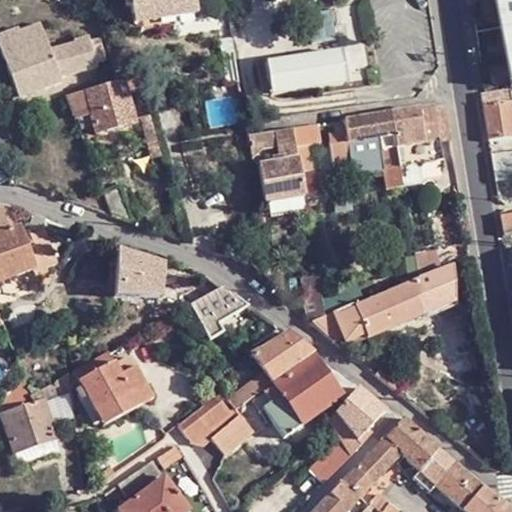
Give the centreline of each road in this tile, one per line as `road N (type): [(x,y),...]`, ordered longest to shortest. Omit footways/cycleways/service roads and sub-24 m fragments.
road 1 (residential): [(403,412),(217,270),(0,195)]
road 2 (tertiary): [(467,99),(511,379)]
road 3 (residential): [(467,99),(259,129)]
road 4 (residential): [(224,511),(175,441),(93,495),(68,502)]
road 5 (residential): [(403,412),(304,511)]
road 6 (residential): [(511,492),(403,412)]
